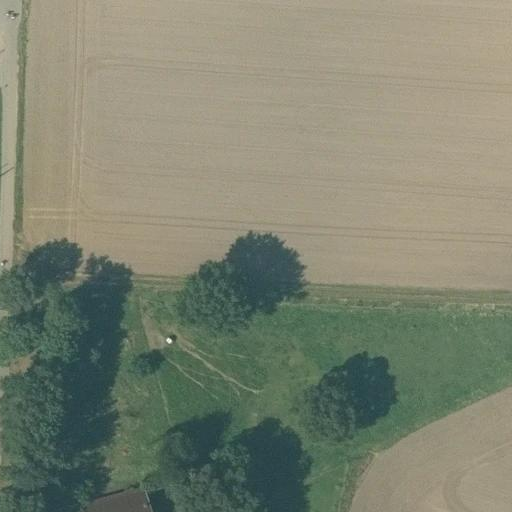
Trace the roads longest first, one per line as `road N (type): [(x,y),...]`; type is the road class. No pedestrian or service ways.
road 1 (track): [(3,261),(41,274),(131,284),(511,302)]
road 2 (unclassified): [(8,27),(0,405)]
